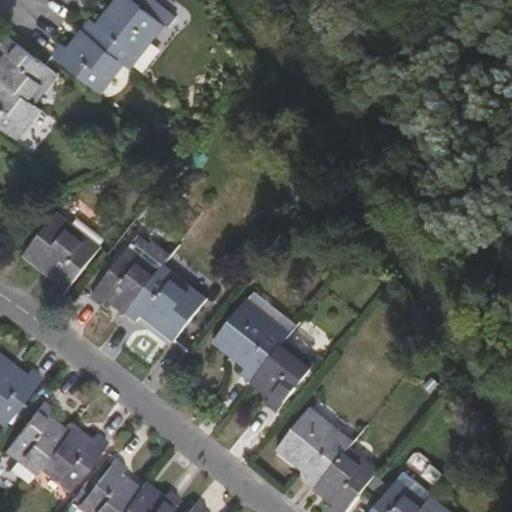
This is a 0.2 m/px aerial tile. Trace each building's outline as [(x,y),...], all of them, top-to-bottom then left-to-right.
[(127,64),(134,69),(168,24),(148,7),(154,0),(119,0),(100,24),(93,18),(83,29),(127,64)] [(154,0),(148,7),(168,24),(171,26),(178,15),(159,0),(154,0)] [(105,93),(127,64),(83,29),(70,47),(62,42),(54,53),(105,93)] [(0,74),(39,106),(63,75),(12,36),(3,47),(9,52),(0,63),(0,74)] [(0,122),(16,135),(39,106),(0,74),(0,122)] [(28,144),(51,115),(39,106),(16,135),(28,144)] [(105,246),(61,212),(27,255),(58,281),(54,286),(67,296),(105,246)] [(168,262),(177,250),(159,237),(156,239),(146,231),(133,246),(162,269),(168,262)] [(111,298),(128,313),(162,269),(133,246),(95,295),(106,304),(111,298)] [(162,269),(128,313),(138,320),(144,314),(177,340),(211,296),(168,262),(162,269)] [(297,329),(301,324),(257,289),(251,296),(295,331),(297,329)] [(242,373),(254,383),(287,342),(295,331),(251,296),(216,341),(248,367),(242,373)] [(287,342),(308,359),(317,347),(297,329),(295,331),(287,342)] [(287,342),(254,383),(272,397),(268,402),(280,412),(316,366),(308,359),(287,342)] [(0,353),(0,425),(3,428),(42,378),(33,370),(28,376),(0,353)] [(40,470),(75,426),(45,402),(8,448),(20,459),(38,473),(40,470)] [(350,451),(358,440),(315,405),(280,449),(311,476),(307,481),(319,490),(350,451)] [(92,439),(75,426),(40,470),(69,493),(109,441),(98,432),(92,439)] [(332,511),(348,511),(383,468),(371,458),(366,463),(350,451),(319,490),(336,504),(331,511),(332,511)] [(124,511),(142,489),(122,473),(128,467),(118,458),(77,509),(74,511),(124,511)] [(11,470),(29,484),(38,473),(20,459),(11,470)] [(421,511),(431,500),(402,477),(372,511),(421,511)] [(165,495),(148,483),(142,489),(124,511),(169,511),(181,498),(170,490),(165,495)] [(460,511),(437,493),(431,500),(421,511),(460,511)] [(190,511),(208,511),(209,510),(198,502),(190,511)]
